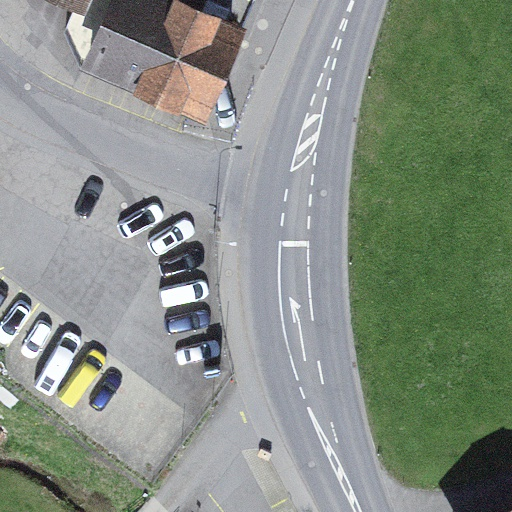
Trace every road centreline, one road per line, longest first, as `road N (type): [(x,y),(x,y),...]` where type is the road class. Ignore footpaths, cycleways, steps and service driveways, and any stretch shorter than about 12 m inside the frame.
road 1 (secondary): [(359,511),(323,427),(300,336),(298,188)]
road 2 (residential): [(298,188),(237,181),(147,153),(48,118),(0,86)]
road 3 (secondary): [(298,188),(354,0)]
